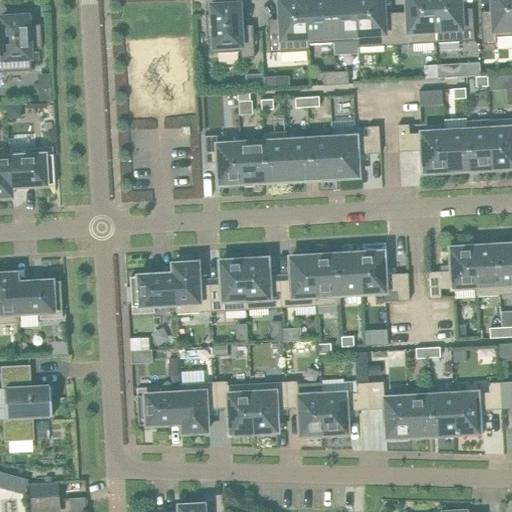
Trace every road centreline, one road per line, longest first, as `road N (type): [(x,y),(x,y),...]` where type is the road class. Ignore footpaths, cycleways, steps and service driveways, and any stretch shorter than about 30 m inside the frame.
road 1 (residential): [(511,480),(118,468),(103,227)]
road 2 (residential): [(103,227),(511,203)]
road 3 (residential): [(103,227),(88,0)]
